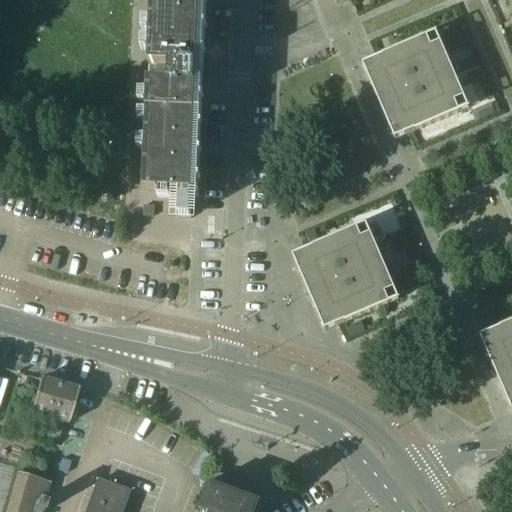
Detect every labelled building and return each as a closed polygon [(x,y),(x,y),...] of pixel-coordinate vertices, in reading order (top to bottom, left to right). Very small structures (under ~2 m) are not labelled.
[(203,68),(204,61),(197,61),(198,51),(200,0),(152,0),(149,65),(144,192),(192,194),(196,86),(203,87),(203,68)] [(385,51),(408,43),(404,32),(394,36),(394,37),(393,37),(392,37),(381,41),(385,51)] [(395,141),(469,109),(436,35),(362,66),(395,141)] [(482,70),(474,74),(477,81),(485,77),(482,70)] [(490,106),(472,113),(476,123),(494,115),(490,106)] [(192,199),(185,198),(179,198),(178,219),(191,219),(192,199)] [(143,207),(143,217),(153,218),(153,208),(143,207)] [(366,226),(307,252),(292,258),(325,333),(398,301),(366,226)] [(398,265),(390,269),(394,278),(402,274),(398,265)] [(511,323),(493,332),(479,338),(511,413),(511,323)] [(48,419),(58,386),(39,380),(33,400),(31,400),(29,406),(31,408),(29,414),(48,419)] [(66,425),(76,391),(58,386),(48,419),(66,425)] [(0,499),(9,466),(0,463),(0,499)] [(3,511),(40,511),(49,484),(15,474),(3,511)] [(87,511),(259,511),(262,504),(228,491),(230,487),(230,486),(230,484),(230,483),(229,481),(228,480),(227,479),(226,478),(225,477),(224,476),(222,476),(221,476),(219,476),(218,477),(217,477),(215,478),(214,479),(213,480),(213,482),(211,486),(209,485),(199,511),(200,511),(123,511),(130,494),(98,482),(87,511)]
